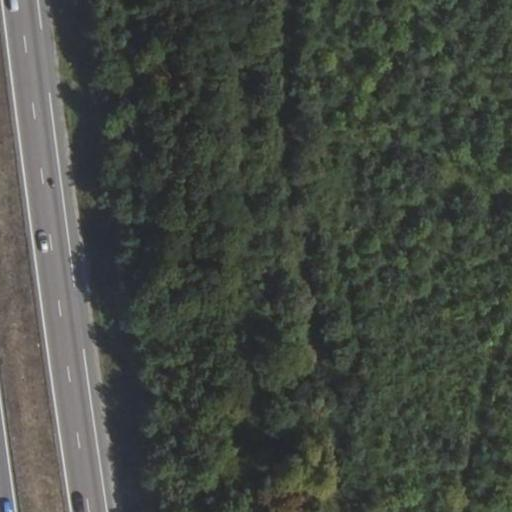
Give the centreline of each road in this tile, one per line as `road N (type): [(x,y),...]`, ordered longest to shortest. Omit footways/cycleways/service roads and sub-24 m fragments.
road 1 (track): [(283,0),(289,189),(316,349),(338,420),(326,474),(333,511)]
road 2 (motorway): [(103,511),(36,0)]
road 3 (track): [(459,511),(480,432),(481,392),(511,313)]
